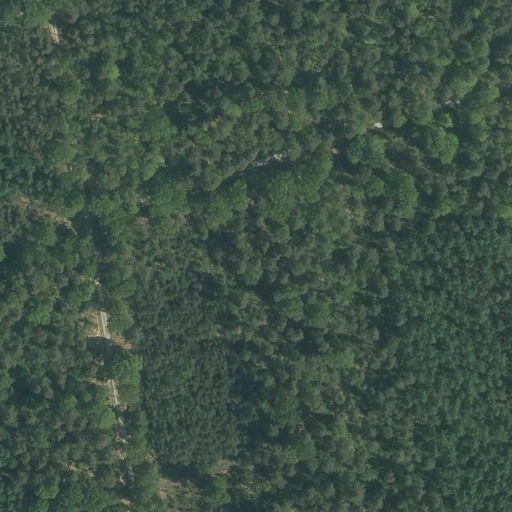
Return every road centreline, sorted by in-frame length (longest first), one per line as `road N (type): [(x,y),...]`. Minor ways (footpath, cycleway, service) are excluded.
road 1 (track): [(136,511),(86,215)]
road 2 (track): [(511,82),(298,150)]
road 3 (track): [(298,150),(86,215)]
road 4 (track): [(48,0),(86,215)]
